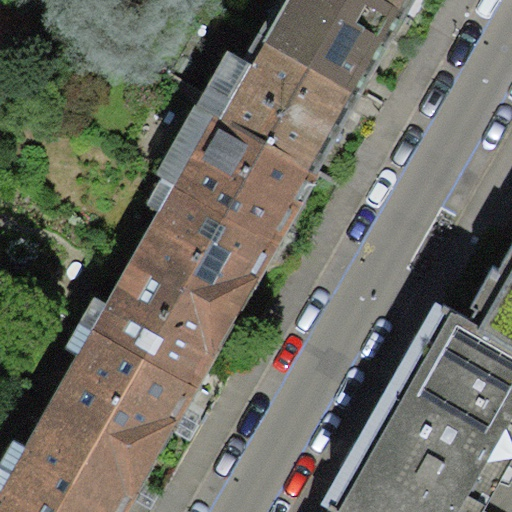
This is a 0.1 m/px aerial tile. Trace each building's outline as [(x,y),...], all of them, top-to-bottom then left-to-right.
[(365,74),(397,18),(366,0),(280,0),(257,41),(353,96),(365,74)] [(366,0),(397,18),(407,0),(366,0)] [(318,157),(353,96),(257,41),(222,102),(205,92),(195,109),(212,119),(308,174),(318,157)] [(308,174),(212,119),(172,191),(268,245),(277,229),(308,174)] [(172,191),(131,262),(227,316),(239,295),(268,245),(172,191)] [(466,309),(471,312),(463,325),(511,353),(511,220),(507,218),(496,237),(509,245),(504,254),(493,273),(488,270),(466,309)] [(227,316),(131,262),(90,333),(186,388),(200,364),(227,316)] [(463,511),(511,427),(511,353),(463,325),(437,311),(366,436),(325,508),(332,511),(463,511)] [(186,388),(90,333),(50,404),(146,459),(155,443),(186,388)] [(115,511),(146,459),(50,404),(9,475),(73,511),(115,511)] [(73,511),(9,475),(0,491),(0,511),(73,511)]
